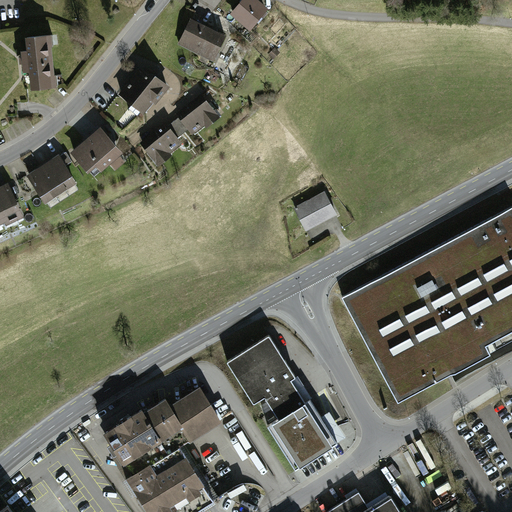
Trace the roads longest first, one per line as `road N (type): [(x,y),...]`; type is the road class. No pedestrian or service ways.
road 1 (unknown): [(300,503),(224,385),(202,379),(99,430),(100,450),(140,511)]
road 2 (tertiary): [(0,470),(78,408),(294,285)]
road 3 (tertiary): [(294,285),(511,169)]
road 4 (unclassified): [(281,0),(333,17),(511,26)]
road 5 (residential): [(0,157),(82,98),(163,0)]
road 6 (unclassified): [(294,285),(385,447)]
road 7 (unknown): [(77,511),(42,471),(56,453),(109,511)]
road 8 (unclassified): [(385,447),(511,367)]
road 9 (unknown): [(439,413),(487,496),(511,501)]
